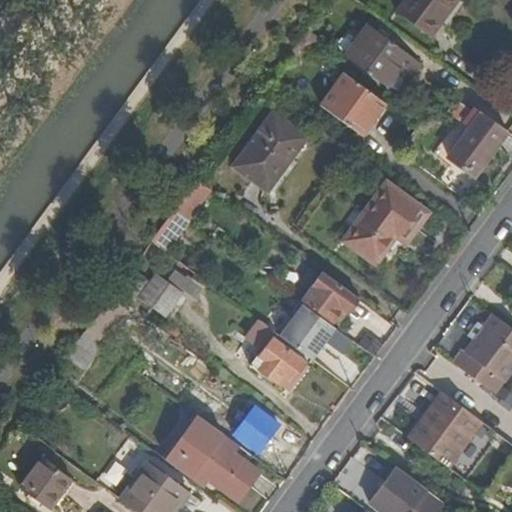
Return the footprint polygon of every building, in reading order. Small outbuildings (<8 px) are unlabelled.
[(432,36),(457,0),(405,0),(397,11),(432,36)] [(410,75),(421,62),(368,24),(345,55),(387,86),(401,69),(410,75)] [(299,41),(310,49),(318,37),(308,29),(299,41)] [(299,41),(287,57),(298,65),(310,49),(299,41)] [(387,105),(345,75),(321,106),(363,137),(387,105)] [(475,108),(470,114),(472,114),(466,122),(471,126),(464,137),(460,143),(455,149),(449,157),(475,177),(508,132),(475,108)] [(284,163),(303,137),(275,115),(236,167),(266,191),(287,164),(284,163)] [(453,137),(460,143),(464,137),(457,131),(453,137)] [(448,144),(455,149),(460,143),(453,137),(448,144)] [(209,188),(196,179),(176,206),(189,215),(209,188)] [(406,242),(427,214),(388,185),(348,240),(376,262),(397,234),(406,242)] [(195,272),(152,240),(118,285),(161,316),(177,295),(194,273),(195,272)] [(194,273),(177,295),(188,303),(204,280),(194,273)] [(359,298),(325,273),(305,299),(334,321),(344,308),(349,312),(359,298)] [(122,303),(111,295),(84,331),(96,340),(122,303)] [(323,365),(346,335),(305,305),(283,336),(323,365)] [(339,325),(349,312),(344,308),(334,321),(339,325)] [(455,363),(496,394),(511,371),(511,327),(495,315),(486,328),(488,330),(480,342),(477,339),(467,354),(464,352),(455,363)] [(273,339),(278,333),(259,319),(245,338),(263,353),(260,356),(258,355),(250,366),(257,373),(260,370),(276,384),(279,380),(285,373),(288,376),(293,379),(305,363),(273,339)] [(96,340),(84,331),(66,356),(83,369),(101,344),(96,340)] [(283,383),(288,376),(285,373),(279,380),(283,383)] [(444,393),(435,386),(422,403),(431,410),(444,393)] [(426,422),(412,441),(462,478),(484,447),(482,446),(493,429),(444,393),(431,410),(436,414),(429,423),(426,422)] [(258,453),(279,423),(256,405),(234,434),(258,453)] [(423,419),(426,422),(429,423),(436,414),(431,410),(423,419)] [(248,464),(254,456),(199,415),(165,459),(201,486),(207,478),(239,501),(259,473),(248,464)] [(50,508),(62,491),(72,479),(43,457),(21,487),(50,508)] [(147,464),(120,500),(136,511),(174,511),(188,494),(147,464)] [(430,511),(440,499),(398,467),(371,503),(383,511),(430,511)] [(72,479),(62,491),(67,495),(76,482),(72,479)]
